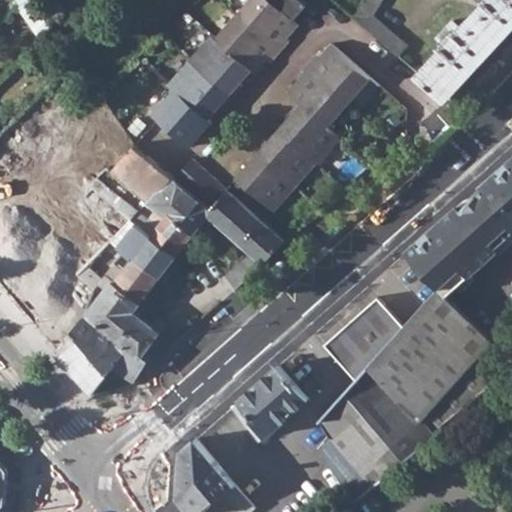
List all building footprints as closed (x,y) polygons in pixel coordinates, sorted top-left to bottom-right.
[(251,0),(240,14),(281,49),(289,40),(287,38),(298,25),(293,20),(307,5),(301,0),(251,0)] [(365,0),(355,18),(399,56),(407,46),(373,16),(382,0),(365,0)] [(421,73),(448,99),(507,34),(511,28),(511,0),(488,0),(462,28),(453,20),(436,38),(445,47),(421,73)] [(240,14),(218,39),(252,69),(256,73),(267,60),(270,62),(281,49),(240,14)] [(191,60),(233,97),(237,93),(242,86),(239,83),(252,69),(218,39),(213,35),(191,60)] [(371,77),(331,43),(330,41),(317,56),(314,54),(306,64),(308,65),(349,101),(371,77)] [(7,125),(20,139),(86,74),(73,59),(7,125)] [(169,85),(175,90),(209,119),(219,106),(223,109),(233,97),(191,60),(169,85)] [(349,101),(308,65),(306,64),(296,76),(299,79),(288,91),(298,100),(328,125),(349,101)] [(212,122),(209,119),(175,90),(154,114),(191,146),(212,122)] [(342,137),(328,125),(298,100),(293,107),(337,143),(342,137)] [(292,116),(280,130),(316,162),(319,164),(337,143),(293,107),(288,113),(292,116)] [(280,130),(258,154),(296,186),(316,162),(280,130)] [(211,211),(229,191),(192,159),(175,179),(134,145),(111,170),(150,202),(172,179),(211,211)] [(237,178),(275,211),(286,198),(296,186),(258,154),(237,178)] [(462,203),(409,249),(428,272),(440,285),(449,294),(498,251),(501,254),(511,243),(511,158),(483,184),(487,188),(465,207),(462,203)] [(90,311),(142,352),(160,331),(133,310),(209,215),(251,250),(228,270),(227,275),(237,286),(264,261),(284,238),(229,191),(211,211),(172,179),(150,202),(148,203),(159,212),(151,223),(139,213),(118,232),(125,239),(119,246),(134,258),(116,281),(114,279),(90,311)] [(59,255),(78,273),(86,265),(109,241),(91,223),(59,255)] [(0,272),(0,282),(8,292),(30,270),(17,256),(0,272)] [(78,273),(88,284),(97,275),(86,265),(78,273)] [(381,298),(328,344),(359,377),(322,420),(324,426),(328,434),(308,452),(353,505),(436,433),(434,429),(511,364),(511,356),(449,294),(440,285),(406,324),(381,298)] [(59,351),(92,392),(113,365),(119,364),(134,374),(146,356),(142,352),(90,311),(59,351)] [(311,400),(280,365),(243,397),(269,435),(276,429),(311,400)] [(243,397),(233,406),(259,443),(269,435),(243,397)] [(14,511),(24,464),(0,436),(0,511),(14,511)] [(248,511),(256,505),(197,438),(184,450),(180,495),(194,511),(203,511),(226,494),(242,511),(248,511)]
